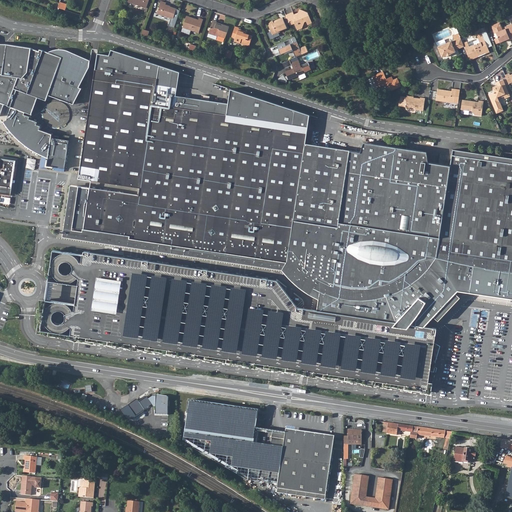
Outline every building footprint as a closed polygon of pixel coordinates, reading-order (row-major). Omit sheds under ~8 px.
[(177,8),(165,4),(166,1),(161,0),(160,0),(157,13),(173,18),(177,8)] [(294,21),(297,27),(301,25),(303,19),(306,18),(307,21),(312,19),(307,10),(299,6),(296,12),(294,13),(292,9),(284,12),(289,23),(294,21)] [(203,19),(199,17),(198,19),(187,15),(183,27),(199,32),(203,19)] [(279,30),(278,29),(286,25),(282,15),(274,19),(274,20),(267,23),(270,30),(267,31),(268,34),(273,36),(279,33),(278,31),(279,30)] [(218,35),(225,37),(229,26),(222,24),(222,25),(216,23),(217,20),(213,19),(208,36),(217,39),(218,35)] [(511,25),(511,23),(505,26),(505,27),(502,28),(499,21),(492,24),(491,27),(491,28),(492,31),(495,32),(496,36),(493,37),(492,38),(494,43),(507,38),(508,39),(511,37),(511,36),(510,31),(511,29),(511,25)] [(234,40),(249,45),(252,35),(244,32),(244,31),(238,29),(239,26),(235,25),(231,36),(235,38),(234,40)] [(480,32),(486,47),(491,45),(485,30),(484,26),(479,28),(480,32)] [(449,40),(435,46),(438,52),(440,57),(454,51),(453,49),(463,45),(462,43),(460,37),(457,31),(453,33),(456,39),(450,42),(449,40)] [(477,55),(478,53),(483,52),(488,51),(486,47),(480,32),(476,34),(479,41),(474,43),(472,39),(462,43),(463,45),(464,47),(469,58),(477,55)] [(283,39),(276,42),(279,50),(280,52),(284,50),(284,51),(292,48),(295,54),(301,51),(298,45),(294,35),(287,37),(289,42),(285,43),(283,39)] [(31,47),(7,44),(0,43),(0,114),(4,104),(8,105),(7,106),(10,107),(20,110),(19,113),(27,116),(28,113),(31,114),(32,114),(37,100),(40,101),(41,98),(46,100),(48,95),(62,57),(48,52),(40,49),(39,51),(31,48),(31,47)] [(307,48),(304,43),(298,45),(301,51),(307,48)] [(62,57),(48,95),(74,104),(82,89),(78,87),(89,66),(90,60),(65,50),(60,49),(54,49),(48,52),(62,57)] [(83,232),(120,238),(132,239),(132,237),(138,238),(138,241),(138,242),(139,243),(140,243),(141,243),(142,243),(142,242),(143,239),(196,247),(195,253),(208,255),(220,257),(220,251),(245,255),(245,258),(245,259),(246,259),(246,260),(247,260),(248,259),(249,258),(249,256),(288,262),(300,277),(317,289),(320,291),(333,296),(351,300),(371,300),(390,296),(406,290),(414,285),(422,278),(438,256),(451,165),(421,160),(423,150),(366,142),(363,152),(305,143),(310,114),(232,89),(229,102),(169,93),(172,69),(111,49),(109,54),(97,52),(78,176),(140,186),(139,194),(89,187),(83,232)] [(290,56),(283,59),(287,69),(294,65),(292,60),(290,56)] [(299,57),(292,60),(294,65),(287,69),(286,69),(289,76),(306,69),(305,68),(311,65),(308,58),(302,61),(303,63),(301,64),(300,61),(300,60),(299,57)] [(383,83),(389,85),(390,89),(401,85),(397,76),(392,78),(389,77),(389,75),(385,77),(382,70),(371,74),(372,75),(369,77),(368,78),(371,87),(373,87),(376,86),(377,86),(383,83)] [(493,91),(488,93),(493,103),(495,108),(501,105),(499,101),(498,96),(503,94),(505,97),(509,95),(503,78),(495,81),(497,86),(492,88),(493,91)] [(451,87),(450,87),(450,89),(436,87),(435,98),(457,101),(459,88),(451,87)] [(406,107),(409,105),(413,106),(413,108),(415,109),(421,110),(423,97),(419,96),(419,97),(415,97),(412,97),(413,95),(406,95),(406,96),(400,95),(399,98),(398,98),(397,103),(404,104),(406,107)] [(474,114),(480,115),(483,100),(478,99),(477,101),(460,99),(459,108),(470,109),(474,114)] [(32,145),(35,147),(39,149),(42,151),(46,152),(49,154),(48,159),(47,159),(46,166),(54,167),(54,166),(65,168),(69,140),(51,137),(52,134),(39,130),(40,126),(36,124),(37,122),(33,120),(29,119),(30,117),(31,114),(28,113),(27,116),(19,113),(20,110),(10,107),(7,119),(8,121),(10,124),(13,127),(15,129),(17,132),(20,135),(22,137),(24,139),(27,141),(30,143),(32,145)] [(8,121),(7,119),(3,122),(9,131),(14,136),(17,139),(20,141),(24,144),(28,148),(31,150),(34,152),(38,154),(40,155),(42,151),(39,149),(35,147),(32,145),(30,143),(27,141),(24,139),(22,137),(20,135),(17,132),(15,129),(13,127),(10,124),(8,121)] [(511,156),(454,148),(451,165),(438,256),(474,264),(479,264),(502,268),(511,269),(511,156)] [(15,165),(14,164),(15,160),(2,158),(1,162),(0,162),(0,192),(11,195),(15,165)] [(27,168),(36,169),(37,159),(28,158),(27,168)] [(83,252),(52,248),(47,280),(78,285),(77,294),(75,304),(45,300),(40,328),(71,332),(71,335),(77,336),(77,333),(131,341),(130,344),(136,345),(136,342),(190,350),(189,353),(195,354),(196,351),(428,385),(432,357),(437,325),(425,323),(317,308),(311,307),(298,305),(278,277),(155,259),(84,249),(83,252)] [(473,271),(474,264),(438,256),(422,278),(414,285),(406,290),(390,296),(371,300),(351,300),(333,296),(320,291),(317,308),(425,323),(434,314),(446,302),(456,291),(459,288),(471,290),(472,278),(473,271)] [(472,278),(471,290),(511,296),(511,269),(502,268),(479,264),(474,264),(473,271),(472,278)] [(461,295),(456,291),(446,302),(434,314),(439,319),(450,306),(461,295)] [(156,395),(156,396),(156,407),(156,414),(168,414),(169,397),(156,395)] [(141,411),(152,404),(149,399),(147,396),(139,401),(138,399),(128,405),(126,408),(127,409),(125,411),(130,419),(138,413),(141,411)] [(257,408),(188,399),(182,441),(276,497),(277,492),(284,437),(285,431),(255,428),(256,422),(257,408)] [(409,426),(389,423),(387,433),(397,435),(397,430),(411,432),(410,438),(417,439),(417,435),(418,427),(409,426)] [(418,427),(417,435),(446,440),(445,443),(444,445),(444,449),(445,450),(445,452),(447,452),(452,432),(418,427)] [(286,429),(285,431),(284,437),(277,492),(325,500),(334,435),(286,429)] [(344,436),(344,459),(348,459),(348,444),(348,440),(362,440),(362,430),(348,430),(348,436),(344,436)] [(493,438),(487,437),(486,445),(489,446),(485,460),(488,461),(489,460),(490,454),(492,446),(492,443),(493,438)] [(492,443),(492,446),(505,448),(511,449),(511,440),(493,438),(492,443)] [(492,446),(490,454),(503,456),(505,451),(505,448),(492,446)] [(456,447),(454,461),(464,462),(464,460),(474,462),(476,452),(476,451),(470,450),(469,448),(467,448),(466,449),(456,447)] [(490,454),(489,460),(495,461),(501,463),(503,456),(490,454)] [(25,459),(24,471),(35,472),(37,457),(24,455),(23,459),(25,459)] [(355,474),(351,503),(388,508),(393,480),(378,478),(375,498),(366,497),(369,476),(355,474)] [(21,493),(31,494),(32,484),(35,484),(35,487),(41,487),(42,477),(23,475),(21,493)] [(94,498),(96,479),(80,478),(79,496),(94,498)] [(58,501),(59,494),(59,492),(52,491),(51,500),(58,501)] [(38,511),(39,499),(26,497),(25,501),(16,501),(15,511),(24,511),(25,510),(26,511),(25,511),(38,511),(39,511),(38,511)] [(138,511),(140,502),(129,500),(127,511),(138,511)] [(91,511),(92,506),(93,506),(93,502),(81,501),(80,511),(91,511)]
